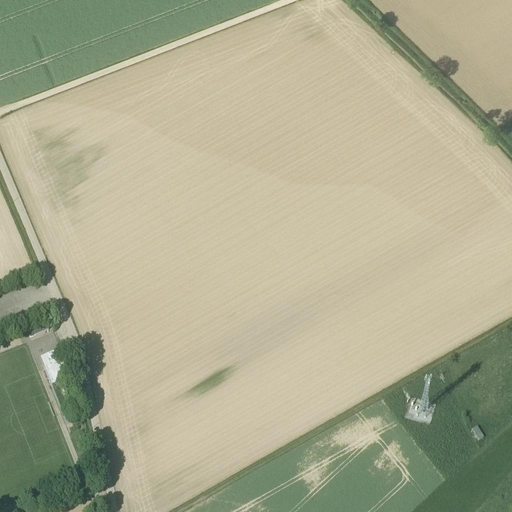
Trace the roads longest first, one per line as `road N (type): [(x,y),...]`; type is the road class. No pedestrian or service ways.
road 1 (track): [(176,511),(511,320)]
road 2 (track): [(0,117),(298,0)]
road 3 (track): [(347,0),(511,157)]
